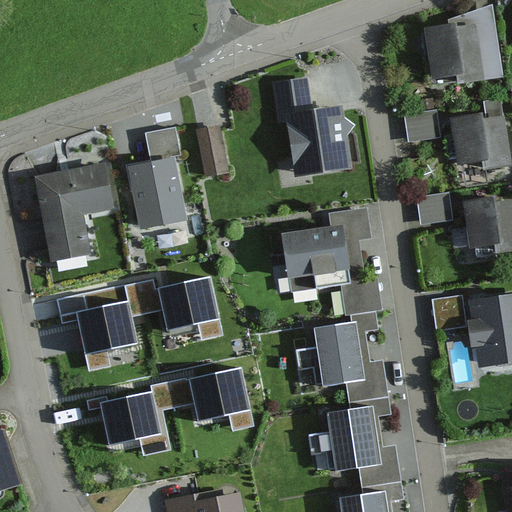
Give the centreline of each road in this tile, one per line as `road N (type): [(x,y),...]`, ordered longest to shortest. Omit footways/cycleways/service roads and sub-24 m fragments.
road 1 (residential): [(356,9),(371,64),(437,511)]
road 2 (residential): [(0,243),(38,425),(70,511)]
road 3 (residential): [(226,53),(0,137)]
road 4 (residential): [(226,53),(356,9)]
